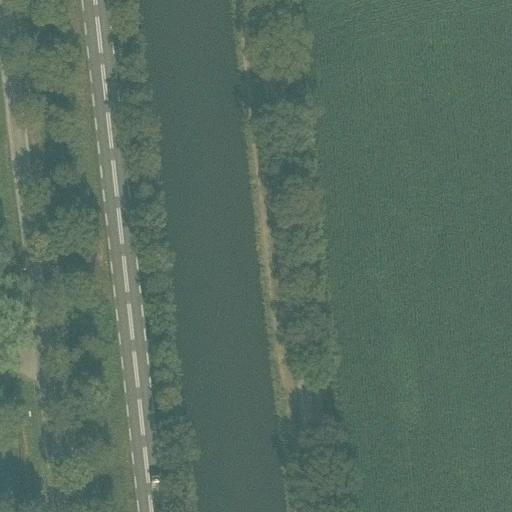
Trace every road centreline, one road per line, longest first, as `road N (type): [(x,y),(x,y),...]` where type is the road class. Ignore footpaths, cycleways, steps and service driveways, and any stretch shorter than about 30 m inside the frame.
road 1 (primary): [(153,511),(96,0)]
road 2 (unclassified): [(63,511),(6,0)]
road 3 (track): [(321,511),(266,0)]
